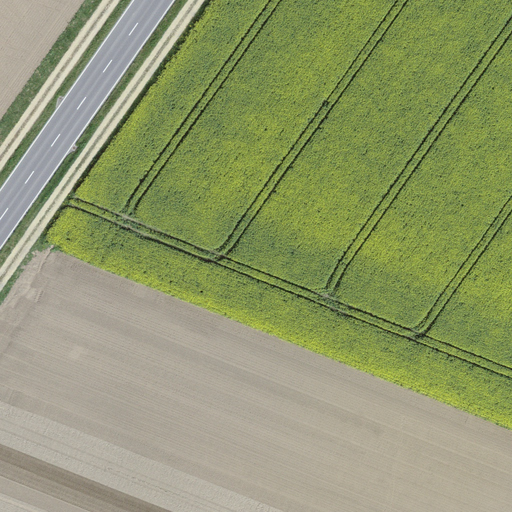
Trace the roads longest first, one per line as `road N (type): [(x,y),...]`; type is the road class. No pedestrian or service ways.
road 1 (track): [(196,0),(0,282)]
road 2 (secondary): [(0,219),(153,0)]
road 3 (track): [(110,0),(0,158)]
